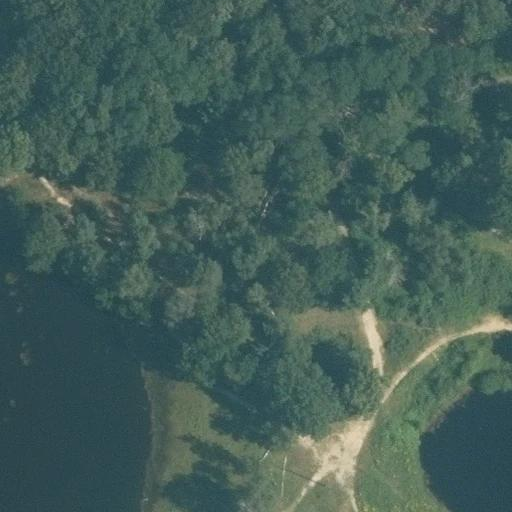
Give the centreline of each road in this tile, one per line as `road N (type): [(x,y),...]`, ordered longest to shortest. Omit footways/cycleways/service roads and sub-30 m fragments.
road 1 (track): [(511,85),(309,126)]
road 2 (track): [(309,126),(265,0)]
